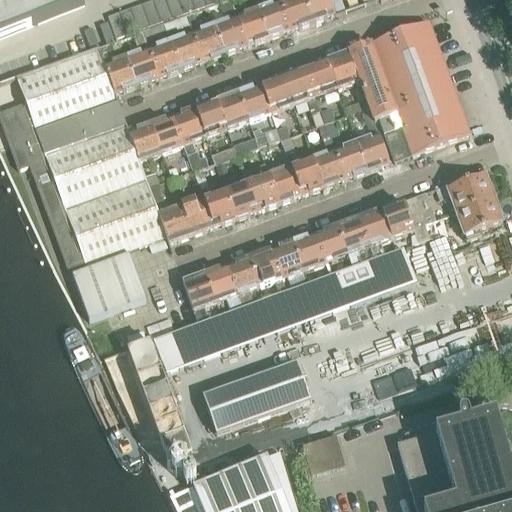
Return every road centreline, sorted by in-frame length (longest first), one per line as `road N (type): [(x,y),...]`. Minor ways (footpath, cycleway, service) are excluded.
road 1 (residential): [(159,270),(511,144)]
road 2 (residential): [(135,111),(444,0)]
